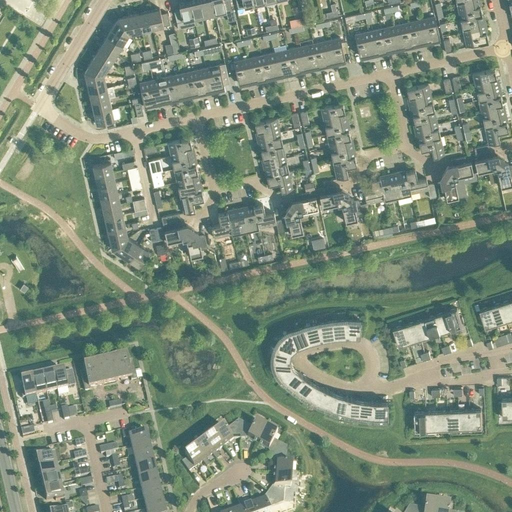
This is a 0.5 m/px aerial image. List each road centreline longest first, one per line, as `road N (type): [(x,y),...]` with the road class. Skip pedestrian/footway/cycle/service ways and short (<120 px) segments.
road 1 (residential): [(391,73),(196,116)]
road 2 (residential): [(367,389),(371,357),(347,341),(296,359),(349,389)]
road 3 (residential): [(103,0),(37,106)]
